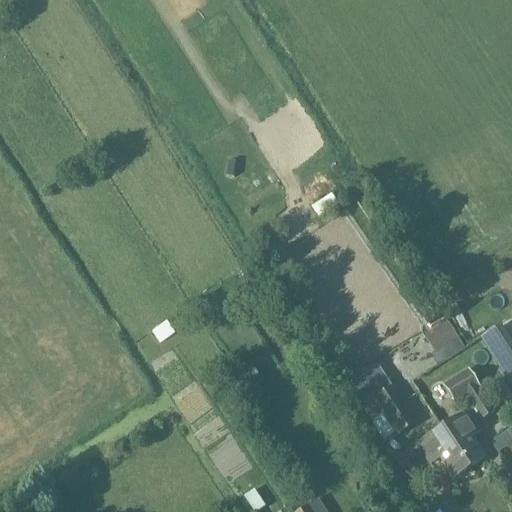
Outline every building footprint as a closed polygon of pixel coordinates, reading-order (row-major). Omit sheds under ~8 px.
[(245,173),(255,188),(275,174),(265,159),(245,173)] [(166,332),(182,322),(175,311),(159,321),(166,332)] [(447,324),(433,333),(444,350),(458,341),(447,324)] [(479,340),(511,390),(511,344),(500,327),(479,340)] [(364,389),(388,373),(379,360),(355,376),(364,389)] [(246,368),(218,383),(226,398),(236,393),(233,387),(240,384),(245,393),(256,387),(246,368)] [(490,414),(478,394),(479,393),(466,373),(442,389),(454,408),(466,400),(479,422),(490,414)] [(383,443),(394,437),(371,402),(382,395),(377,386),(355,400),(383,443)] [(393,388),(382,395),(371,402),(394,437),(394,438),(416,424),(393,388)] [(441,430),(468,472),(483,463),(469,442),(479,436),(465,414),(441,430)] [(453,482),(468,472),(441,430),(415,446),(429,468),(440,461),(453,482)] [(254,492),(244,499),(252,511),(258,511),(264,508),(254,492)] [(436,506),(431,500),(425,504),(429,511),(436,506)] [(300,511),(324,511),(317,501),(300,511)]
